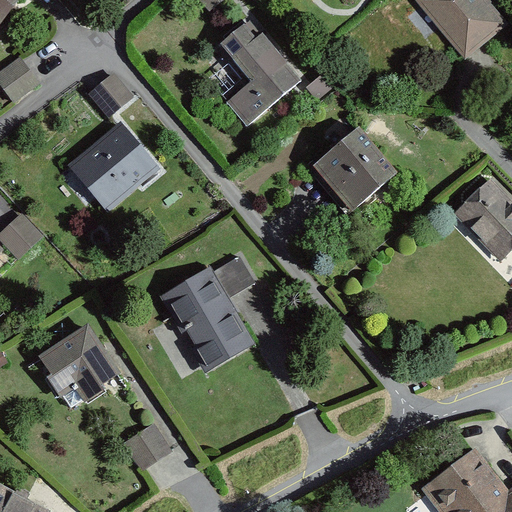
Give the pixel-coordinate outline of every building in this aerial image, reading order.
[(0,0),(0,29),(22,0),(0,0)] [(204,0),(211,9),(223,0),(204,0)] [(488,0),(416,0),(467,63),(511,28),(488,0)] [(252,21),(221,46),(251,84),(228,101),(249,128),(303,86),(252,21)] [(22,57),(0,72),(0,85),(16,102),(42,84),(22,57)] [(117,74),(92,95),(111,117),(137,99),(117,74)] [(123,125),(72,167),(110,214),(162,171),(123,125)] [(358,132),(315,171),(358,217),(401,178),(358,132)] [(511,199),(494,182),(458,219),(505,264),(511,256),(511,199)] [(22,214),(0,235),(21,260),(45,239),(22,214)] [(214,270),(162,298),(204,377),(256,349),(214,270)] [(126,381),(90,325),(32,362),(59,403),(78,391),(87,406),(126,381)] [(153,423),(124,445),(142,470),(174,448),(153,423)] [(479,449),(418,494),(431,511),(511,511),(511,493),(479,449)] [(47,511),(0,488),(0,511),(47,511)]
